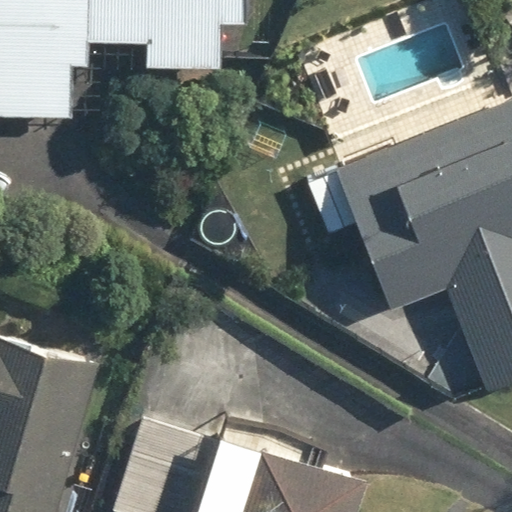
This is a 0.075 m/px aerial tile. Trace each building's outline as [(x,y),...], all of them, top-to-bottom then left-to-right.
[(232,0),(0,0),(0,108),(61,110),(63,63),(75,63),(76,35),(132,36),(131,64),(207,66),(208,19),(232,19),(232,0)] [(511,88),(295,165),(315,222),(339,214),(372,306),(434,284),(472,391),(511,376),(511,88)] [(0,511),(40,511),(81,351),(0,331),(0,511)] [(180,511),(204,425),(126,403),(98,507),(114,511),(180,511)] [(336,511),(347,470),(231,439),(211,511),(336,511)]
